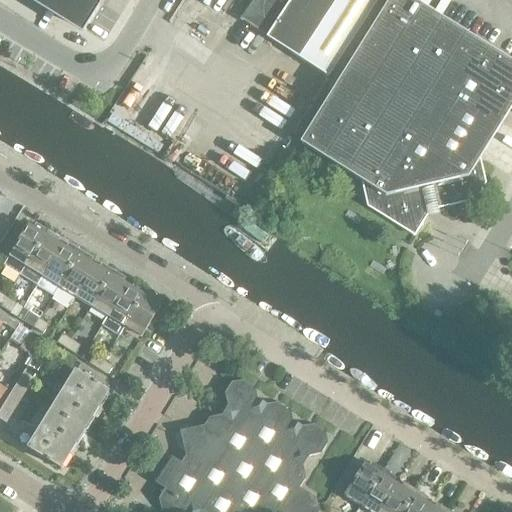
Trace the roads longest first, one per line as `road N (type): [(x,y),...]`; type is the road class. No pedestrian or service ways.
road 1 (residential): [(511,498),(211,312)]
road 2 (residential): [(211,312),(197,295),(0,175)]
road 3 (residential): [(85,511),(211,312)]
